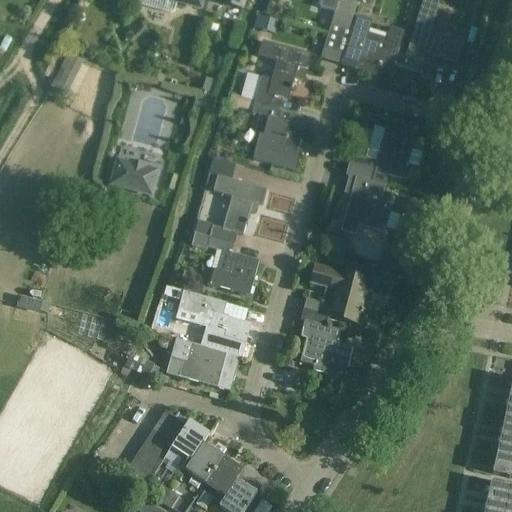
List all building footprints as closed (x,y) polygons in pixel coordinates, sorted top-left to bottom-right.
[(174,13),(177,3),(200,10),(202,0),(138,0),(137,4),(139,7),(171,16),(174,13)] [(245,0),(219,0),(219,1),(243,8),(245,0)] [(341,30),(349,2),(343,0),(321,0),(319,8),(334,13),(330,27),(341,30)] [(397,55),(393,66),(421,75),(424,65),(433,68),(436,58),(441,60),(440,61),(445,63),(446,61),(456,64),(462,44),(430,34),(440,1),(436,0),(422,0),(406,58),(397,55)] [(349,2),(341,30),(351,33),(341,66),(371,75),(375,73),(376,68),(381,70),(382,68),(392,71),(393,66),(397,55),(404,33),(388,28),(384,39),(368,35),(371,23),(356,18),(360,5),(349,2)] [(269,7),(266,16),(271,18),(271,19),(283,23),(285,16),(282,8),(275,6),(274,9),(269,7)] [(262,20),(260,30),(272,33),(275,23),(262,20)] [(310,56),(290,51),(262,43),(258,58),(276,63),(271,82),(260,79),(254,103),(279,110),(282,101),(287,102),(290,92),(292,92),(293,87),(291,87),(293,79),(301,81),(303,71),(306,71),(310,56)] [(61,68),(51,88),(67,97),(84,64),(68,55),(66,59),(61,68)] [(203,88),(201,92),(211,96),(216,83),(206,80),(203,88)] [(189,82),(181,102),(177,109),(190,115),(193,108),(195,109),(201,92),(203,88),(189,82)] [(249,113),(252,101),(235,97),(231,110),(237,112),(238,110),(249,113)] [(276,120),(279,110),(254,103),(251,113),(268,118),(263,137),(259,136),(255,151),(294,162),(303,128),(276,120)] [(351,156),(348,168),(373,174),(374,168),(388,172),(387,177),(402,181),(405,171),(407,171),(408,166),(418,169),(422,154),(411,150),(414,137),(398,133),(400,124),(388,121),(386,130),(384,129),(383,131),(375,162),(353,156),(351,156)] [(355,180),(344,218),(340,233),(354,237),(357,227),(373,232),(373,231),(384,234),(393,202),(381,198),(384,188),(370,184),(373,174),(348,168),(345,177),(355,180)] [(108,198),(147,209),(153,186),(115,175),(108,198)] [(208,238),(234,245),(237,236),(242,237),(245,227),(247,227),(248,223),(246,222),(251,204),(261,207),(265,191),(215,178),(211,192),(231,198),(222,230),(212,227),(208,238)] [(406,198),(398,213),(413,220),(415,216),(420,219),(428,201),(421,198),(418,204),(406,198)] [(209,286),(229,292),(248,297),(258,263),(231,255),(234,245),(208,238),(208,239),(197,237),(195,246),(223,254),(218,272),(213,270),(209,286)] [(309,251),(306,264),(322,268),(325,255),(309,251)] [(351,255),(349,263),(361,266),(363,259),(351,255)] [(302,312),(328,318),(329,315),(343,319),(342,322),(357,326),(360,315),(361,316),(362,311),(361,310),(368,281),(314,267),(309,286),(333,292),(329,307),(305,301),(302,312)] [(183,293),(168,288),(166,287),(163,295),(181,300),(178,312),(201,318),(198,327),(212,331),(207,351),(239,360),(241,361),(251,326),(222,318),(226,305),(183,293)] [(197,287),(195,296),(201,297),(203,289),(197,287)] [(18,299),(15,309),(38,315),(38,313),(47,316),(49,307),(18,299)] [(299,339),(305,341),(299,364),(313,367),(312,372),(344,380),(352,349),(336,345),(339,333),(325,329),(328,318),(302,312),(300,322),(303,323),(299,339)] [(191,346),(186,364),(186,365),(170,360),(165,375),(229,393),(239,360),(207,351),(191,346)] [(128,358),(120,375),(128,379),(131,372),(133,373),(142,377),(138,386),(151,391),(154,385),(160,370),(152,366),(153,365),(130,354),(128,358)] [(278,373),(275,387),(298,393),(301,379),(278,373)] [(179,437),(185,427),(165,413),(158,423),(179,437)] [(511,420),(504,418),(500,437),(511,439),(511,420)] [(173,446),(179,437),(158,423),(152,433),(173,446)] [(179,437),(173,446),(167,456),(164,461),(164,462),(183,474),(185,472),(202,446),(208,436),(188,423),(185,427),(179,437)] [(146,442),(167,456),(173,446),(152,433),(146,442)] [(499,441),(496,456),(511,458),(511,439),(500,437),(499,441)] [(167,456),(146,442),(140,451),(162,466),(164,461),(167,456)] [(222,459),(202,446),(185,472),(205,485),(222,459)] [(140,451),(134,461),(156,475),(158,471),(162,466),(140,451)] [(493,468),(492,475),(511,479),(511,458),(496,456),(493,468)] [(242,472),(222,459),(205,485),(225,498),(236,482),(242,472)] [(156,475),(134,461),(127,470),(150,485),(156,475)] [(146,490),(150,485),(127,470),(121,480),(135,489),(137,485),(146,490)] [(244,511),(256,495),(236,482),(225,498),(218,509),(223,511),(244,511)] [(488,492),(486,503),(511,508),(511,487),(490,482),(488,492)] [(162,506),(171,493),(163,488),(155,501),(162,506)] [(177,498),(171,493),(162,506),(169,511),(177,498)] [(131,507),(138,511),(141,511),(147,504),(137,497),(131,507)] [(483,511),(511,511),(511,508),(486,503),(483,511)]
